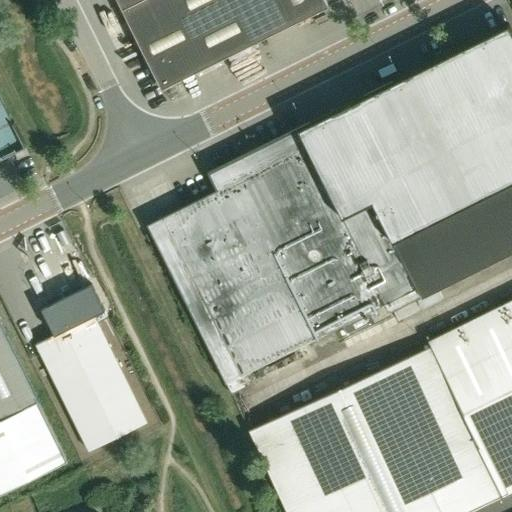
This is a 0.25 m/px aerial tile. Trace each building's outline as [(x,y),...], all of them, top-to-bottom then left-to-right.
[(118,0),(162,89),(329,6),(325,0),(118,0)] [(151,231),(146,234),(149,240),(154,238),(182,295),(220,370),(231,393),(248,385),(243,374),(343,324),(348,335),(375,322),(370,311),(384,303),(389,313),(420,297),(511,251),(511,30),(507,21),(312,119),(330,157),(325,160),(337,184),(336,184),(324,160),(330,157),(311,119),(207,171),(216,189),(181,207),(148,223),(147,224),(151,231)] [(0,129),(13,123),(0,96),(0,129)] [(511,298),(424,341),(426,345),(247,428),(286,511),(468,511),(501,497),(511,491),(511,298)] [(90,450),(147,421),(94,314),(37,342),(90,450)] [(0,493),(68,460),(0,322),(0,493)]
